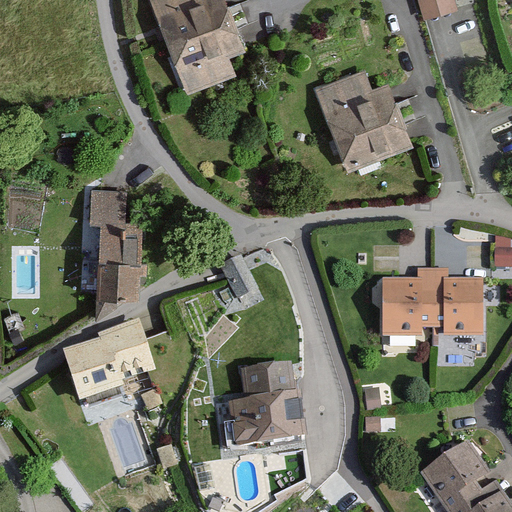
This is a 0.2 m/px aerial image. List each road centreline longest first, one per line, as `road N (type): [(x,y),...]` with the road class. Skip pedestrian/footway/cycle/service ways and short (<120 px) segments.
road 1 (residential): [(377,511),(348,469),(351,411),(298,224)]
road 2 (residential): [(106,0),(132,108),(155,147),(243,243)]
road 3 (residential): [(243,243),(0,387)]
road 4 (residential): [(511,224),(424,208),(298,224)]
